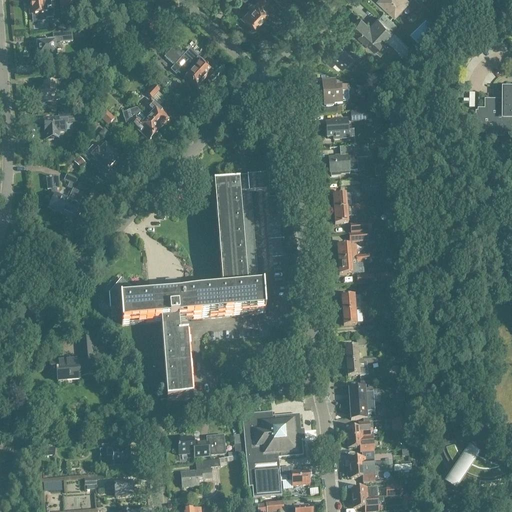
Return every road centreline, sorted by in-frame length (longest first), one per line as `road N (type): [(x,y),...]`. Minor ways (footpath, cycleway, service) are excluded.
road 1 (residential): [(0,356),(263,80)]
road 2 (residential): [(317,382),(290,117),(263,80)]
road 3 (residential): [(158,511),(152,443),(162,424),(317,382)]
road 4 (residential): [(0,226),(7,169),(0,38)]
road 5 (residential): [(333,511),(317,382)]
